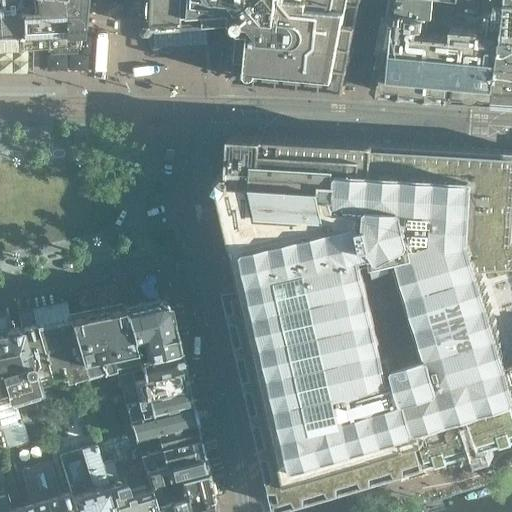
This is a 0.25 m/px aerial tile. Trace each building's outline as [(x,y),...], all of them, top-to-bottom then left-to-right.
[(18,0),(0,0),(0,50),(16,49),(15,33),(17,33),(18,33),(18,32),(19,32),(19,31),(20,30),(20,29),(18,0)] [(80,24),(82,0),(18,0),(20,29),(20,30),(19,31),(19,32),(18,32),(18,33),(17,33),(22,33),(22,32),(34,31),(34,26),(46,27),(46,30),(45,30),(46,47),(54,47),(79,46),(80,24)] [(184,23),(185,0),(150,0),(150,25),(151,25),(184,23)] [(185,0),(184,23),(208,21),(230,20),(230,19),(232,19),(231,26),(233,26),(233,28),(240,29),(240,32),(239,32),(235,75),(235,78),(344,88),(361,0),(185,0)] [(511,0),(479,0),(478,13),(454,11),(454,17),(388,11),(388,12),(380,48),(380,50),(376,68),(374,81),(375,83),(374,84),(379,91),(380,90),(382,92),(381,92),(395,93),(395,94),(434,97),(449,98),(451,98),(453,98),(455,98),(501,102),(503,82),(511,82),(511,0)] [(478,13),(479,0),(389,0),(388,11),(454,17),(454,11),(478,13)] [(210,46),(208,21),(184,23),(151,25),(152,50),(176,48),(176,51),(186,50),(186,47),(210,46)] [(511,102),(511,82),(503,82),(501,102),(511,102)] [(387,346),(365,256),(376,254),(378,237),(370,215),(374,142),(374,141),(235,133),(231,136),(229,169),(222,171),(220,175),(242,278),(226,282),(277,506),(295,501),(295,500),(323,491),(323,492),(333,490),(333,488),(371,477),(372,478),(381,475),(381,474),(429,460),(428,459),(429,459),(395,345),(387,346)] [(511,150),(379,142),(374,142),(370,215),(378,237),(376,254),(398,344),(395,345),(429,459),(430,459),(511,434),(511,374),(508,360),(480,269),(511,263),(511,150)] [(178,348),(167,303),(159,298),(121,306),(138,358),(178,348)] [(138,358),(121,306),(69,318),(85,371),(76,374),(80,388),(88,385),(89,388),(111,381),(110,379),(118,377),(124,399),(143,395),(141,388),(138,377),(134,359),(138,358)] [(85,371),(69,318),(69,316),(35,324),(53,381),(76,374),(85,371)] [(53,381),(35,324),(21,327),(38,386),(53,381)] [(48,417),(38,386),(21,327),(0,331),(0,446),(28,439),(24,424),(48,417)] [(182,367),(178,348),(138,358),(134,359),(138,377),(182,367)] [(186,385),(182,367),(138,377),(141,388),(146,387),(147,394),(186,385)] [(73,383),(44,392),(47,402),(54,400),(54,401),(69,396),(69,395),(76,393),(73,383)] [(147,394),(143,395),(124,399),(130,418),(190,402),(186,385),(147,394)] [(194,421),(191,405),(190,402),(130,418),(135,436),(148,433),(145,421),(152,420),(154,431),(194,421)] [(198,437),(195,421),(194,421),(154,431),(148,433),(135,436),(140,452),(198,437)] [(202,454),(198,437),(140,452),(145,468),(202,454)] [(117,511),(109,483),(107,483),(101,464),(94,441),(59,452),(70,491),(76,511),(117,511)] [(157,511),(151,487),(150,484),(145,468),(140,452),(101,464),(107,483),(109,483),(117,511),(157,511)] [(206,470),(202,454),(145,468),(150,484),(157,482),(164,480),(206,470)] [(76,511),(70,491),(58,494),(48,459),(42,456),(34,458),(36,465),(21,469),(31,502),(20,505),(21,511),(76,511)] [(212,497),(206,470),(164,480),(169,496),(183,492),(186,504),(212,497)] [(173,511),(169,498),(162,500),(157,482),(150,484),(151,487),(157,511),(173,511)] [(188,511),(186,504),(183,492),(169,496),(169,498),(173,511),(188,511)] [(21,511),(20,505),(9,509),(4,494),(0,495),(0,511),(21,511)] [(215,511),(212,497),(186,504),(188,511),(215,511)]
